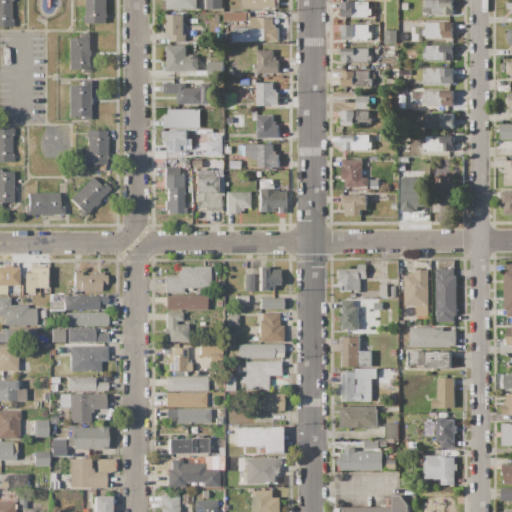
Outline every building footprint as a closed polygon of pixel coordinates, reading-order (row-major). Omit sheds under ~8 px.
[(13,27),(0,26),(0,0),(10,0),(10,19),(13,19),(13,27)] [(85,24),(85,16),(87,16),(86,0),(107,0),(107,18),(106,18),(106,23),(85,24)] [(196,0),(197,10),(166,10),(166,0),(196,0)] [(206,0),(221,0),(221,11),(206,11),(206,0)] [(242,0),(279,0),(279,2),(276,3),(276,10),(242,10),(242,0)] [(426,1),(453,0),(453,15),(427,16),(427,13),(424,13),(424,8),(426,8),(426,1)] [(342,2),(369,2),(369,10),(371,10),(371,15),(368,15),(368,18),(342,17),(342,2)] [(246,13),(246,21),(223,22),(222,13),(246,13)] [(165,15),(200,15),(200,26),(185,26),(185,42),(169,42),(169,35),(166,35),(165,15)] [(222,43),(222,34),(232,33),(232,28),(251,28),(251,18),(273,18),(273,28),(279,28),(279,41),(252,41),(252,43),(222,43)] [(426,23),(452,23),(453,38),(427,39),(427,36),(424,36),(424,31),(427,31),(426,23)] [(342,25),(368,26),(368,33),(371,33),(371,38),(368,38),(368,40),(342,40),(342,25)] [(385,31),(397,30),(397,44),(385,45),(385,31)] [(89,33),(90,71),(82,71),(82,69),(69,69),(69,39),(81,39),(81,33),(89,33)] [(453,61),(427,61),(427,58),(424,58),(424,53),(426,53),(426,46),(452,45),(453,61)] [(166,71),(166,46),(185,46),(185,57),(199,56),(199,71),(166,71)] [(342,64),(342,61),(340,61),(339,56),(342,56),(342,52),(354,52),(354,49),(369,48),(369,56),(372,56),(372,61),(370,61),(370,63),(342,64)] [(256,73),(277,73),(278,58),(272,58),(272,50),(256,50),(256,73)] [(207,62),(225,62),(225,77),(208,77),(207,62)] [(452,84),(427,84),(427,81),(424,81),(424,76),(427,76),(426,69),(452,68),(452,84)] [(342,88),(341,72),(369,72),(369,79),(372,79),(372,85),(371,85),(371,87),(342,88)] [(90,80),(90,119),(80,119),(80,116),(68,117),(68,85),(81,85),(81,80),(90,80)] [(163,83),(186,83),(186,88),(200,88),(200,83),(210,83),(211,105),(177,105),(177,93),(163,94),(163,83)] [(257,83),(273,83),(273,90),(276,90),(276,93),(279,93),(279,107),(257,107),(257,99),(245,99),(245,89),(257,89),(257,83)] [(452,107),(427,107),(427,103),(424,103),(424,99),(426,99),(426,91),(452,91),(452,107)] [(356,96),(369,96),(369,109),(356,109),(356,96)] [(168,110),(199,110),(199,128),(168,128),(168,110)] [(342,111),(369,110),(369,113),(372,113),(372,124),(370,124),(370,127),(342,127),(342,111)] [(426,114),(453,114),(453,130),(426,130),(426,127),(424,127),(423,122),(426,122),(426,114)] [(257,138),(257,116),(273,116),(274,122),(276,122),(276,126),(279,126),(279,138),(257,138)] [(501,124),(511,124),(511,141),(501,141),(501,124)] [(0,127),(14,127),(14,134),(11,134),(11,155),(14,155),(14,162),(0,162),(0,127)] [(85,164),(85,157),(87,157),(87,139),(85,139),(85,130),(108,130),(108,140),(106,140),(107,158),(108,158),(108,164),(85,164)] [(163,132),(188,132),(188,138),(194,138),(194,146),(182,146),(182,152),(166,152),(166,142),(163,143),(163,132)] [(342,151),(342,139),(355,139),(355,135),(369,135),(369,138),(372,138),(372,150),(342,151)] [(427,151),(427,150),(423,150),(423,144),(426,144),(426,137),(452,137),(453,151),(427,151)] [(206,156),(206,142),(221,142),(222,156),(206,156)] [(279,168),(256,168),(256,159),(251,159),(251,156),(245,156),(245,144),(273,144),(273,152),(276,152),(276,155),(278,155),(279,168)] [(341,160),(362,160),(362,178),(368,178),(368,187),(345,188),(345,179),(342,179),(341,160)] [(511,186),(504,186),(504,168),(502,168),(502,161),(511,161),(511,186)] [(164,167),(183,167),(183,207),(184,207),(185,213),(167,213),(167,209),(165,209),(164,201),(167,201),(167,188),(164,188),(164,167)] [(221,210),(205,210),(205,206),(196,206),(195,176),(215,176),(215,170),(222,170),(223,195),(220,195),(221,210)] [(0,171),(13,171),(13,203),(0,203),(0,171)] [(70,199),(92,177),(101,186),(104,182),(111,189),(99,201),(100,202),(96,207),(94,206),(83,217),(76,211),(79,208),(70,199)] [(401,213),(401,178),(425,177),(425,207),(414,207),(414,212),(401,213)] [(258,212),(258,181),(273,181),(273,190),(278,190),(278,191),(285,191),(286,213),(277,213),(277,208),(273,208),(273,211),(258,212)] [(452,185),(433,185),(434,213),(452,212),(452,185)] [(226,192),(250,191),(250,208),(240,208),(240,213),(226,213),(226,192)] [(502,192),(511,192),(511,216),(504,216),(504,208),(502,208),(502,192)] [(25,215),(25,206),(28,206),(28,193),(59,193),(59,206),(63,206),(63,214),(25,215)] [(343,196),(367,196),(368,210),(361,210),(361,216),(345,216),(345,207),(343,207),(343,196)] [(511,263),(503,264),(504,316),(511,315),(511,263)] [(336,269),(357,269),(357,265),(366,265),(367,279),(361,279),(361,290),(340,290),(340,284),(338,284),(338,279),(336,279),(336,269)] [(165,293),(164,277),(177,277),(177,266),(210,266),(210,288),(184,289),(184,292),(165,293)] [(0,294),(0,267),(19,267),(19,294),(0,294)] [(259,290),(259,267),(270,267),(270,270),(279,269),(279,284),(273,284),(273,290),(259,290)] [(244,291),(244,268),(253,268),(253,290),(244,291)] [(436,322),(435,270),(455,270),(455,276),(456,276),(457,322),(436,322)] [(404,306),(404,276),(412,276),(412,273),(414,273),(414,271),(429,271),(430,305),(404,306)] [(73,272),(81,272),(81,275),(94,275),(94,272),(103,272),(103,275),(107,275),(107,284),(101,284),(101,291),(80,291),(80,288),(73,288),(73,272)] [(63,295),(107,296),(107,304),(98,304),(98,310),(63,310),(63,295)] [(164,296),(206,295),(206,310),(165,310),(164,296)] [(0,297),(9,297),(9,305),(27,305),(27,308),(35,308),(35,326),(3,326),(3,318),(1,318),(1,315),(0,315),(0,297)] [(259,309),(259,298),(282,298),(282,302),(286,301),(286,305),(282,305),(282,309),(259,309)] [(340,302),(355,301),(355,307),(358,307),(359,331),(348,331),(348,328),(340,328),(340,322),(338,322),(337,316),(340,316),(340,302)] [(66,312),(107,312),(107,326),(66,326),(66,312)] [(165,342),(165,334),(163,334),(163,328),(165,328),(165,312),(182,312),(182,321),(176,321),(176,324),(187,324),(188,341),(165,342)] [(259,342),(258,319),(261,319),(261,313),(279,312),(279,325),(283,325),(283,342),(259,342)] [(226,326),(226,315),(238,315),(238,326),(226,326)] [(409,328),(444,327),(444,331),(456,331),(456,346),(410,347),(409,328)] [(0,342),(0,333),(3,333),(3,328),(35,328),(35,342),(0,342)] [(67,342),(67,328),(96,328),(96,333),(107,333),(107,342),(67,342)] [(340,338),(360,337),(360,352),(371,352),(372,367),(340,368),(340,338)] [(237,344),(283,343),(283,357),(238,358),(237,344)] [(200,356),(199,344),(221,344),(221,356),(200,356)] [(0,346),(17,346),(17,371),(0,370),(0,346)] [(69,371),(70,346),(107,346),(107,360),(99,360),(99,371),(69,371)] [(167,370),(167,364),(165,364),(165,359),(167,359),(167,354),(173,354),(173,348),(187,348),(187,359),(191,359),(191,370),(167,370)] [(409,352),(426,351),(426,353),(451,352),(452,369),(425,369),(425,366),(410,366),(409,352)] [(244,361),(280,361),(281,375),(269,375),(269,390),(244,390),(244,384),(240,384),(239,377),(244,376),(244,361)] [(340,372),(357,372),(358,379),(372,379),(372,402),(340,403),(340,372)] [(511,374),(502,375),(503,390),(511,389),(511,374)] [(67,391),(67,376),(96,377),(96,382),(107,382),(107,391),(67,391)] [(166,391),(165,376),(207,376),(207,390),(166,391)] [(225,390),(224,376),(233,376),(233,390),(225,390)] [(454,408),(432,409),(432,399),(437,399),(436,379),(454,379),(454,408)] [(0,380),(16,380),(16,401),(0,401),(0,380)] [(165,407),(165,393),(206,392),(206,407),(165,407)] [(59,394),(105,394),(105,409),(93,409),(93,413),(90,412),(90,423),(70,423),(70,407),(59,406),(59,394)] [(282,394),(282,410),(258,411),(258,394),(282,394)] [(506,394),(511,394),(511,414),(502,414),(502,406),(506,406),(506,394)] [(340,427),(340,407),(378,407),(378,427),(370,427),(370,429),(365,429),(365,432),(352,432),(352,427),(340,427)] [(166,409),(209,409),(209,423),(176,423),(176,417),(166,417),(166,409)] [(0,439),(0,410),(19,410),(19,439),(0,439)] [(50,416),(57,416),(57,424),(49,424),(50,416)] [(33,419),(48,419),(48,437),(33,437),(33,419)] [(454,447),(427,447),(427,436),(436,436),(436,420),(454,420),(454,427),(457,427),(457,433),(454,433),(454,447)] [(501,424),(511,423),(511,446),(501,446),(501,424)] [(385,424),(397,424),(398,439),(385,439),(385,424)] [(234,426),(265,425),(265,427),(280,427),(280,453),(263,453),(263,445),(234,446),(234,426)] [(70,427),(107,428),(107,448),(72,448),(72,436),(70,436),(70,427)] [(168,453),(168,439),(190,439),(190,438),(208,438),(207,454),(168,453)] [(51,455),(51,439),(64,439),(64,456),(51,455)] [(364,450),(364,441),(379,440),(379,450),(364,450)] [(0,459),(0,442),(16,442),(16,449),(20,449),(20,454),(18,454),(18,456),(16,456),(16,460),(0,459)] [(383,470),(339,471),(339,453),(345,453),(345,449),(355,448),(355,453),(357,453),(357,452),(382,452),(383,470)] [(33,466),(33,451),(48,451),(48,466),(33,466)] [(167,486),(167,468),(170,468),(170,459),(182,459),(182,463),(203,463),(203,456),(223,456),(223,469),(219,469),(218,487),(167,486)] [(423,456),(454,456),(454,465),(457,465),(457,471),(454,471),(454,485),(440,486),(440,479),(424,480),(423,456)] [(70,458),(90,458),(90,469),(93,469),(93,472),(97,472),(97,458),(114,458),(115,485),(106,485),(106,489),(70,489),(70,458)] [(245,458),(280,458),(280,473),(277,473),(278,476),(275,476),(275,484),(245,484),(245,476),(244,476),(244,471),(245,471),(245,458)] [(502,466),(511,465),(511,484),(504,485),(504,476),(502,476),(502,466)] [(0,488),(0,481),(7,481),(7,474),(26,474),(26,472),(43,472),(43,488),(0,488)] [(511,501),(500,502),(500,489),(511,489),(511,501)] [(252,511),(252,491),(273,491),(273,498),(279,498),(279,511),(252,511)] [(160,511),(160,495),(179,495),(179,511),(160,511)] [(93,511),(93,496),(111,496),(111,511),(93,511)] [(340,511),(340,508),(393,509),(393,496),(401,497),(408,507),(408,511),(340,511)] [(0,511),(0,500),(14,501),(14,509),(16,509),(15,511),(0,511)] [(193,511),(194,500),(216,500),(216,511),(193,511)]
